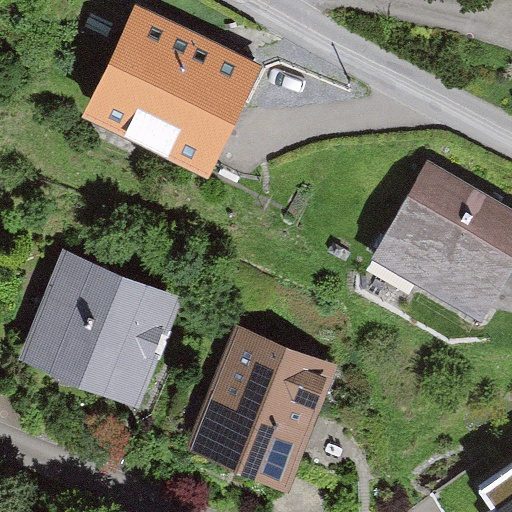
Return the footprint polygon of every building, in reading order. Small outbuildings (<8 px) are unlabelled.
[(205,40),(133,7),(89,103),(199,154),(249,47),(210,29),(205,40)] [(511,256),(511,208),(422,158),(371,248),(481,311),(511,256)] [(171,291),(59,246),(17,349),(129,395),(171,291)] [(312,352),(232,320),(202,395),(213,400),(193,452),(280,486),(310,411),(291,404),(312,352)] [(511,511),(511,473),(480,493),(491,511),(511,511)]
